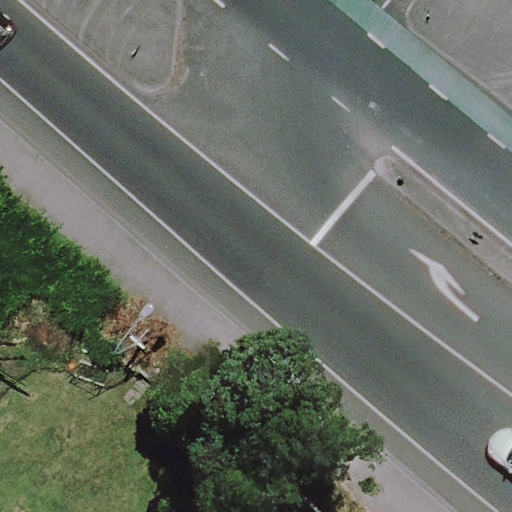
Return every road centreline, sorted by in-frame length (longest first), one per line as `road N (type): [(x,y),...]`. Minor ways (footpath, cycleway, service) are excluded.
road 1 (trunk): [(475,427),(0,25)]
road 2 (tertiary): [(475,427),(419,279),(289,171),(277,107),(292,49),(316,4)]
road 3 (trunk): [(316,4),(511,175)]
